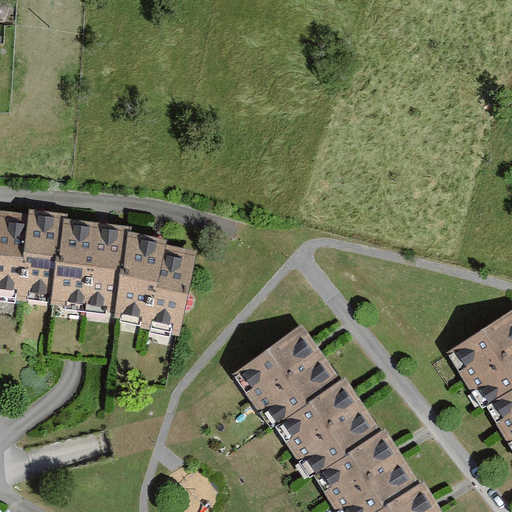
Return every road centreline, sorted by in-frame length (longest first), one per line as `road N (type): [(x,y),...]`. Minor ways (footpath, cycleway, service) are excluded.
road 1 (residential): [(498,511),(298,253)]
road 2 (residential): [(298,253),(185,381),(144,489),(144,511)]
road 3 (residential): [(511,290),(328,242),(298,253)]
